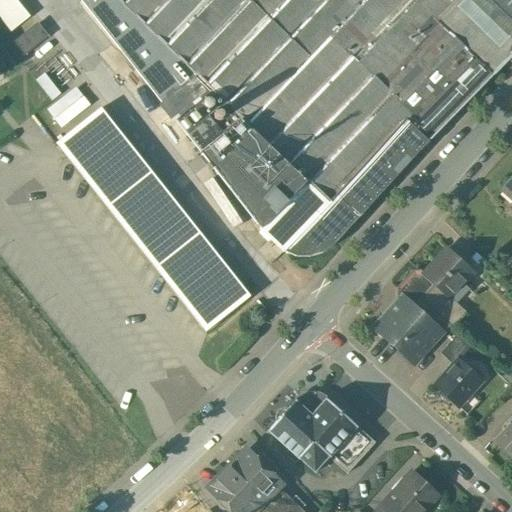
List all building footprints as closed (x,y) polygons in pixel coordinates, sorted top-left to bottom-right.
[(15,0),(0,0),(0,19),(10,31),(29,16),(15,0)] [(511,0),(80,0),(80,1),(259,226),(257,230),(284,252),(300,256),(312,255),(326,251),(343,234),(466,102),(511,53),(511,0)] [(39,39),(31,29),(15,42),(23,52),(39,39)] [(45,72),(37,77),(47,95),(55,90),(45,72)] [(75,84),(47,109),(62,126),(91,102),(75,84)] [(247,297),(101,110),(58,143),(205,330),(247,297)] [(511,175),(501,187),(511,197),(511,175)] [(471,271),(446,248),(422,275),(432,284),(447,298),(449,296),(471,271)] [(447,298),(432,284),(420,298),(448,326),(452,329),(467,314),(449,296),(447,298)] [(448,326),(420,298),(413,307),(402,297),(373,328),(413,364),(448,326)] [(439,353),(452,365),(457,360),(458,361),(470,347),(457,334),(439,353)] [(458,361),(457,360),(452,365),(434,386),(455,404),(466,393),(469,395),(481,381),(477,378),(481,374),(472,366),(468,370),(458,361)] [(296,400),(295,399),(266,431),(298,459),(314,473),(328,457),(328,458),(356,426),(357,426),(325,398),(324,398),(323,398),(322,397),(320,396),(318,395),(316,394),(314,394),(312,393),(310,393),(308,393),(306,394),(304,394),(302,395),(300,396),(299,397),(298,398),(297,399),(296,400)] [(511,420),(494,440),(511,456),(511,420)] [(374,443),(356,426),(328,458),(346,474),(374,443)] [(246,449),(207,488),(231,511),(251,511),(279,484),(263,469),(265,468),(246,449)] [(419,511),(435,495),(412,474),(377,511),(376,511),(419,511)] [(303,511),(277,486),(255,509),(257,511),(303,511)]
